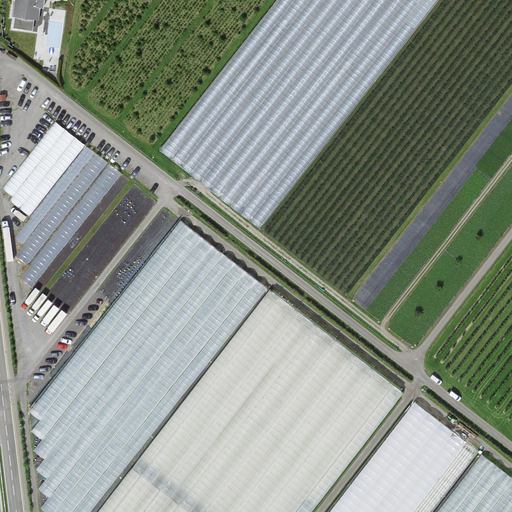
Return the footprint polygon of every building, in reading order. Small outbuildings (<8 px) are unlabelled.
[(16,0),(14,17),(19,17),(17,28),(33,31),(35,19),(40,20),(42,7),(46,7),(46,0),(16,0)] [(387,70),(437,0),(277,0),(166,153),(266,226),(382,66),(387,70)] [(12,199),(34,215),(87,141),(57,119),(6,188),(15,194),(12,199)] [(73,242),(97,206),(97,185),(93,183),(96,178),(96,150),(85,142),(21,238),(27,242),(18,255),(32,264),(23,277),(37,286),(56,258),(56,272),(54,276),(54,285),(49,292),(57,298),(57,302),(73,312),(99,274),(98,229),(85,248),(73,248),(73,242)] [(112,163),(97,182),(98,226),(98,227),(99,276),(110,263),(106,260),(106,252),(117,238),(117,239),(126,227),(134,227),(130,224),(140,223),(159,200),(112,163)] [(310,511),(404,384),(177,219),(100,323),(104,491),(194,368),(165,380),(159,364),(152,367),(166,347),(149,354),(151,351),(146,347),(152,347),(166,328),(175,328),(168,337),(181,337),(180,321),(198,320),(205,338),(218,333),(222,335),(222,337),(229,334),(229,347),(108,511),(310,511)] [(90,511),(104,494),(100,316),(31,410),(42,418),(34,429),(44,437),(36,449),(46,456),(38,468),(49,475),(40,487),(51,495),(43,506),(50,511),(90,511)] [(330,511),(431,511),(479,445),(414,398),(330,511)] [(511,511),(511,473),(484,453),(444,507),(450,511),(511,511)]
